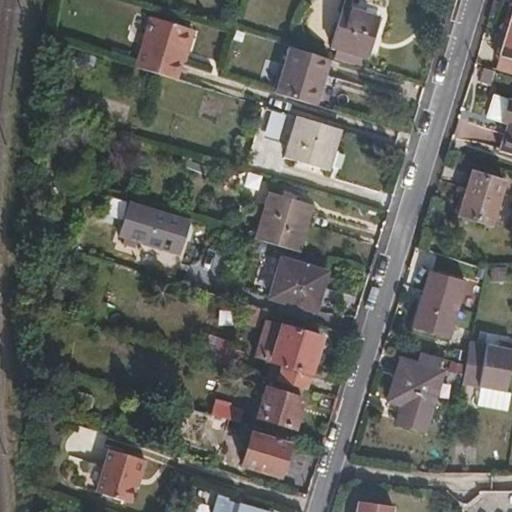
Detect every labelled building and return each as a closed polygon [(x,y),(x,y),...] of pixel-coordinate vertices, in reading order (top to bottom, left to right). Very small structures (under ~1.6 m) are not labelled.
[(365,61),(380,12),(343,1),(331,38),(341,42),(338,53),(365,61)] [(511,9),(510,9),(496,56),(500,58),(511,61),(511,9)] [(177,74),(193,23),(152,10),(136,61),(177,74)] [(316,100),(330,54),(292,42),(278,89),(316,100)] [(511,76),(511,61),(500,58),(496,72),(511,76)] [(511,127),(504,152),(511,154),(511,104),(509,103),(503,124),(511,127)] [(331,145),(339,122),(297,110),(284,151),(324,164),(326,158),(331,145)] [(337,162),(342,148),(331,145),(326,158),(337,162)] [(476,174),(462,217),(495,227),(508,183),(476,174)] [(295,244),(310,198),(269,185),(254,232),(295,244)] [(175,247),(186,212),(127,194),(116,230),(122,231),(120,238),(133,241),(135,236),(175,247)] [(310,306),(322,267),(277,252),(265,291),(310,306)] [(425,276),(407,332),(442,343),(459,286),(425,276)] [(255,320),(260,302),(243,297),(238,314),(255,320)] [(303,384),(319,331),(262,313),(251,350),(268,355),(283,359),(277,376),(303,384)] [(479,367),(484,340),(467,336),(461,365),(479,367)] [(511,345),(511,338),(499,336),(498,343),(511,345)] [(511,376),(511,345),(498,343),(484,340),(479,367),(475,388),(502,394),(506,375),(511,376)] [(236,364),(242,345),(230,341),(224,360),(236,364)] [(426,417),(437,377),(434,376),(438,361),(417,354),(412,370),(395,365),(383,406),(426,417)] [(277,376),(283,359),(268,355),(263,372),(277,376)] [(475,388),(479,367),(461,365),(457,385),(475,388)] [(264,383),(255,412),(292,423),(301,394),(264,383)] [(240,405),(213,397),(210,407),(229,413),(238,416),(240,405)] [(186,438),(197,404),(181,399),(170,433),(186,438)] [(218,448),(229,413),(210,407),(197,404),(186,438),(218,448)] [(250,427),(240,459),(277,470),(287,439),(250,427)] [(105,442),(91,486),(126,497),(135,471),(137,471),(142,454),(105,442)] [(264,511),(267,505),(238,496),(232,511),(264,511)] [(387,511),(388,505),(353,501),(351,511),(387,511)]
